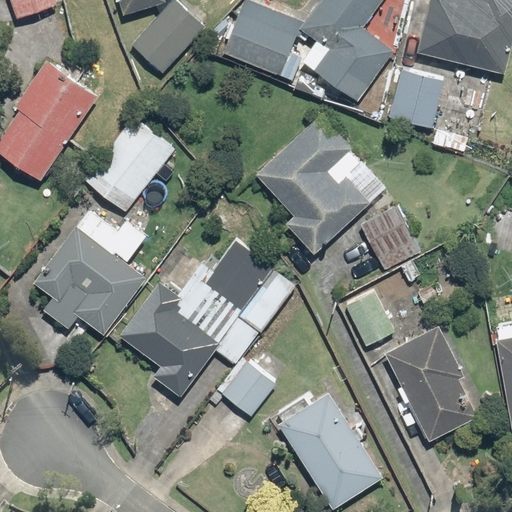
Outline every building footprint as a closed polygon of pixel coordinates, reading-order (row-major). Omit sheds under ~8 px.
[(14,0),(19,12),(54,0),(14,0)] [(184,0),(171,0),(134,36),(165,68),(209,24),(184,0)] [(306,14),(271,0),(247,0),(230,46),(284,67),(306,14)] [(332,44),(318,62),(361,95),(398,48),(366,23),(384,0),(321,0),(304,22),(332,44)] [(511,51),(511,0),(433,0),(422,46),(508,69),(511,51)] [(56,55),(0,138),(0,139),(48,172),(104,87),(56,55)] [(450,72),(404,59),(389,111),(436,124),(450,72)] [(317,245),(390,181),(357,144),(359,142),(327,106),(261,164),(301,209),(292,217),(317,245)] [(139,112),(90,173),(129,205),(178,143),(139,112)] [(400,199),(362,220),(388,266),(425,245),(400,199)] [(119,224),(94,206),(39,282),(55,293),(48,303),(76,323),(85,310),(109,327),(151,268),(132,255),(151,229),(128,212),(119,224)] [(168,273),(124,329),(164,360),(156,369),(185,392),(221,345),(238,358),(300,279),(241,233),(215,266),(206,259),(185,286),(168,273)] [(380,282),(345,298),(365,343),(401,327),(380,282)] [(444,320),(389,346),(431,433),(485,408),(444,320)] [(220,423),(235,436),(282,382),(251,356),(224,388),(239,401),(220,423)] [(335,386),(283,418),(337,502),(388,469),(335,386)]
